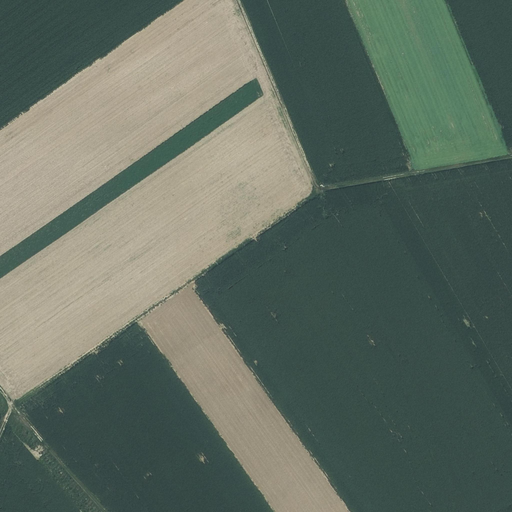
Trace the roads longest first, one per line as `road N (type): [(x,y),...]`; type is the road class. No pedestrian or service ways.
road 1 (track): [(318,191),(12,406)]
road 2 (track): [(318,191),(239,0)]
road 3 (track): [(318,191),(511,155)]
road 4 (track): [(12,406),(105,511)]
